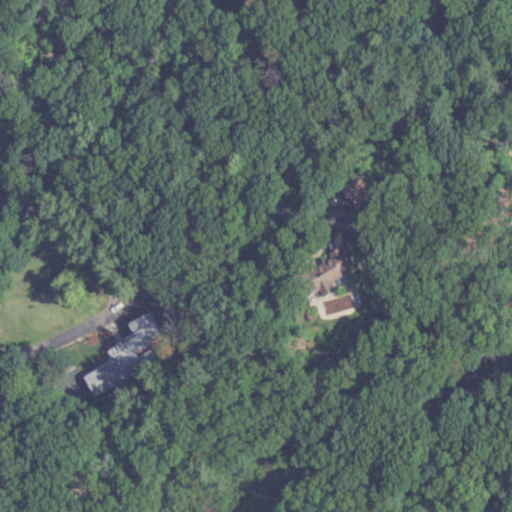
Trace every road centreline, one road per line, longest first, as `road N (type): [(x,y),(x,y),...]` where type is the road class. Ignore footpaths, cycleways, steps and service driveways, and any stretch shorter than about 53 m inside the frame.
road 1 (residential): [(0,265),(34,213),(105,145),(192,0)]
road 2 (residential): [(34,213),(103,271),(117,338),(110,354),(46,372),(0,374)]
